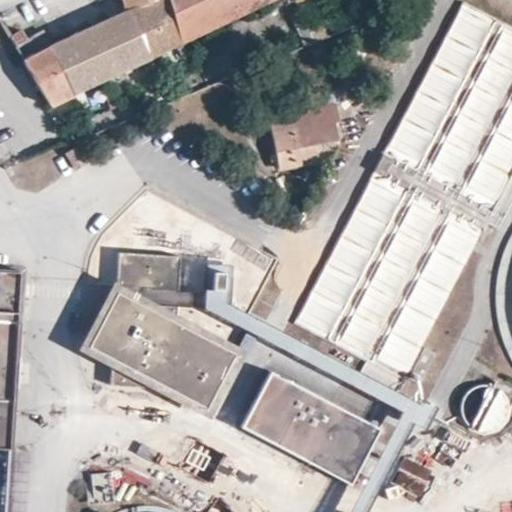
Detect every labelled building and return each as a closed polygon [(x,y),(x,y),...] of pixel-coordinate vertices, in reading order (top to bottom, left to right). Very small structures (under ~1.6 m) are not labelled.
[(170,0),(121,0),(122,0),(124,7),(149,57),(183,41),(170,0)] [(170,0),(183,41),(212,27),(269,0),(170,0)] [(149,57),(124,7),(124,9),(50,43),(42,29),(27,37),(13,46),(31,74),(50,105),(91,84),(122,70),(149,57)] [(13,46),(27,37),(21,28),(7,35),(13,46)] [(272,116),(336,106),(333,90),(302,94),(303,100),(269,106),(272,116)] [(338,119),(336,106),(272,116),(267,116),(276,168),(314,161),(311,142),(335,137),(333,121),(338,119)] [(74,169),(67,156),(64,158),(56,144),(14,166),(28,193),(74,169)] [(177,291),(179,257),(117,254),(115,288),(177,291)] [(221,267),(201,311),(295,354),(301,342),(221,306),(235,273),(221,267)] [(22,271),(0,269),(0,449),(11,450),(22,271)] [(202,410),(232,353),(114,292),(84,349),(202,410)] [(380,428),(269,370),(239,428),(351,486),(380,428)] [(511,411),(511,397),(511,395),(507,388),(501,384),(494,381),(487,380),(478,383),(472,387),(467,394),(465,402),(465,411),(469,418),(475,424),(482,428),(491,429),(499,427),(505,423),(510,417),(511,411)] [(112,473),(91,473),(92,503),(113,502),(112,473)]
